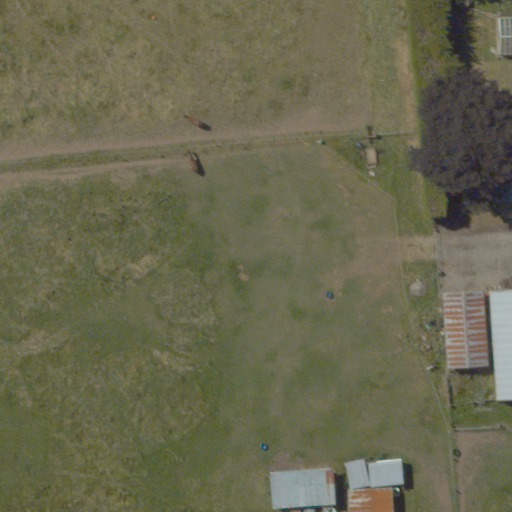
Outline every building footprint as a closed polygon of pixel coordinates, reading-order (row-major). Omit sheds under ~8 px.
[(511,16),(496,17),(497,53),(511,52),(511,16)] [(511,156),(487,158),(490,203),(511,201),(511,156)] [(511,287),(444,291),(448,373),(492,370),(493,394),(511,392),(511,287)] [(399,511),(398,455),(345,457),(346,511),(399,511)] [(332,467),(266,468),(267,509),(333,508),(332,467)]
